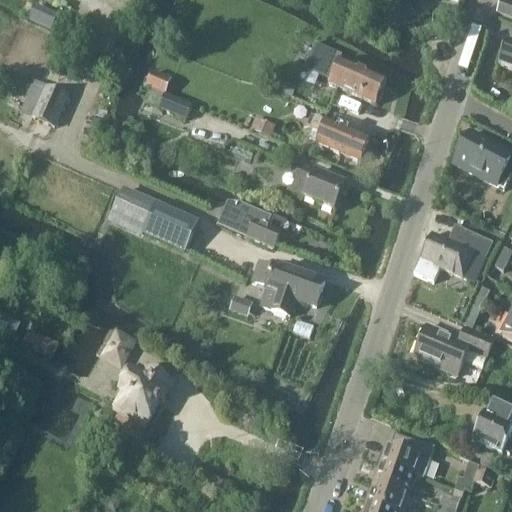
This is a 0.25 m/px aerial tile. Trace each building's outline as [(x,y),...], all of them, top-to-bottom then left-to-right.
[(511,19),(511,5),(501,2),(497,13),(511,19)] [(34,6),(27,21),(50,32),(57,17),(34,6)] [(511,46),(506,44),(498,67),(511,71),(511,46)] [(376,108),(377,104),(380,103),(382,98),(381,95),(386,83),(339,62),(341,58),(315,47),(304,71),(329,83),(328,86),(376,108)] [(86,67),(92,53),(80,48),(74,62),(86,67)] [(152,73),(146,87),(165,95),(171,81),(152,73)] [(292,100),(297,90),(274,79),(270,89),(292,100)] [(54,131),(68,98),(44,87),(30,120),(54,131)] [(165,96),(158,111),(185,122),(191,107),(165,96)] [(337,128),(315,119),(311,130),(321,134),(316,147),(361,165),(362,162),(365,161),(368,154),(367,151),(371,141),(338,127),(337,128)] [(274,128),(255,120),(251,131),(270,139),(274,128)] [(452,168),(498,191),(498,190),(504,193),(511,177),(511,155),(469,133),(452,168)] [(153,156),(157,146),(150,142),(145,152),(153,156)] [(334,213),(345,187),(300,168),(290,194),(334,213)] [(185,254),(197,228),(121,194),(109,220),(185,254)] [(227,208),(218,227),(233,234),(274,252),(280,236),(286,224),(272,218),(271,220),(239,207),(234,207),(227,207),(227,208)] [(491,247),(455,230),(448,245),(431,238),(413,277),(432,286),(439,272),(474,287),(485,262),(484,262),(491,247)] [(508,264),(511,256),(511,254),(504,251),(499,260),(508,264)] [(503,274),(508,264),(499,260),(494,270),(503,274)] [(259,263),(250,286),(265,292),(259,309),(271,313),(289,320),(295,303),(290,301),(299,277),(274,267),(274,268),(264,265),(259,263)] [(299,277),(290,301),(295,303),(316,310),(325,286),(299,277)] [(485,304),(490,294),(481,290),(476,300),(485,304)] [(480,313),(485,304),(476,300),(472,309),(480,313)] [(0,333),(11,339),(18,326),(0,316),(0,333)] [(511,318),(502,339),(511,343),(511,318)] [(460,343),(426,329),(413,360),(457,378),(463,364),(482,372),(493,344),(464,332),(460,343)] [(120,370),(128,357),(135,346),(116,335),(103,359),(120,370)] [(51,356),(57,344),(37,336),(32,348),(51,356)] [(172,383),(147,369),(143,376),(131,370),(120,389),(125,392),(114,411),(146,430),(172,383)] [(511,412),(490,403),(472,443),(503,456),(504,453),(511,456),(511,452),(511,440),(510,440),(511,435),(511,412)] [(434,450),(419,444),(395,436),(391,447),(387,446),(380,465),(416,478),(424,481),(434,450)] [(410,497),(416,478),(380,465),(373,485),(410,497)] [(490,491),(495,479),(477,473),(472,484),(490,491)] [(464,495),(468,482),(458,479),(454,491),(464,495)] [(389,511),(404,511),(410,497),(373,485),(367,504),(389,511)] [(450,511),(457,511),(461,502),(452,498),(447,511),(450,511)]
